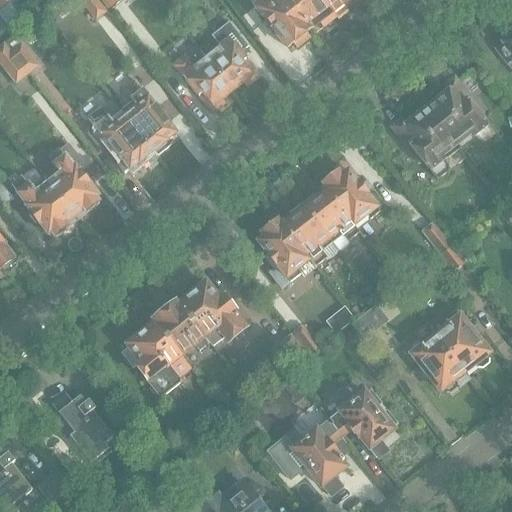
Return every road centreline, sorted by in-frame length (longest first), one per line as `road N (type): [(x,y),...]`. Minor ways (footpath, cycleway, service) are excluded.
road 1 (residential): [(0,351),(445,0)]
road 2 (residential): [(404,511),(511,426)]
